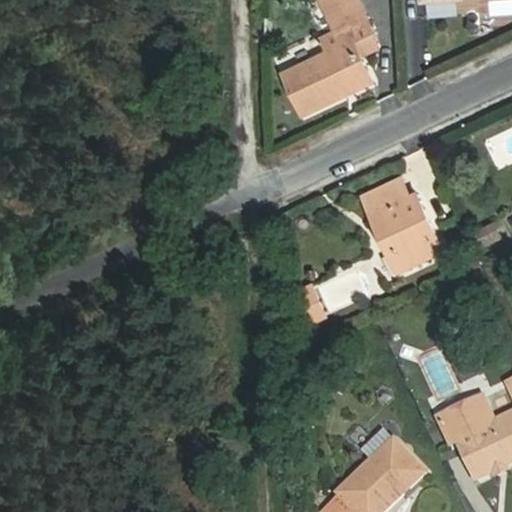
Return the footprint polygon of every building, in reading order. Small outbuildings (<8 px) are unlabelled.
[(305,115),(347,95),(346,93),(373,80),(362,57),(382,48),(359,0),(323,0),(339,34),(325,41),(332,55),(287,76),(305,115)] [(511,0),(488,0),(489,15),(511,14),(511,0)] [(296,51),(276,60),(281,71),(301,62),(296,51)] [(412,266),(446,250),(419,196),(413,199),(405,182),(373,196),(381,214),(378,215),(387,234),(395,230),(412,266)] [(486,248),(506,236),(497,220),(476,232),(486,248)] [(489,286),(469,283),(467,298),(487,300),(489,286)] [(316,286),(302,293),(308,307),(323,300),(316,286)] [(323,300),(308,307),(315,321),(330,314),(323,300)] [(511,383),(511,384),(511,386),(511,415),(497,422),(485,396),(442,417),(454,442),(460,440),(479,480),(495,473),(497,476),(510,470),(508,466),(511,464),(511,383)] [(386,511),(428,473),(398,441),(342,493),(359,511),(386,511)] [(359,511),(342,493),(322,511),(359,511)]
